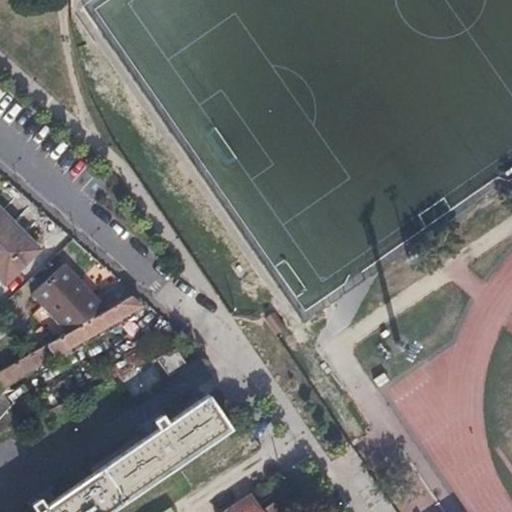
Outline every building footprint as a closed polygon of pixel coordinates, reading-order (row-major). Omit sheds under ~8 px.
[(0,277),(5,283),(39,251),(0,210),(0,277)] [(65,268),(50,284),(34,300),(68,333),(106,310),(65,268)] [(106,310),(68,333),(0,374),(0,435),(10,430),(0,416),(0,393),(141,307),(128,296),(106,310)] [(277,313),(267,319),(274,329),(273,330),(277,336),(287,329),(277,313)] [(166,352),(158,348),(150,344),(122,355),(124,360),(98,372),(97,369),(69,383),(75,398),(155,357),(166,352)] [(176,347),(166,352),(155,357),(165,375),(185,364),(176,347)] [(111,511),(126,502),(230,429),(208,397),(41,511),(111,511)] [(261,511),(251,497),(228,511),(261,511)]
